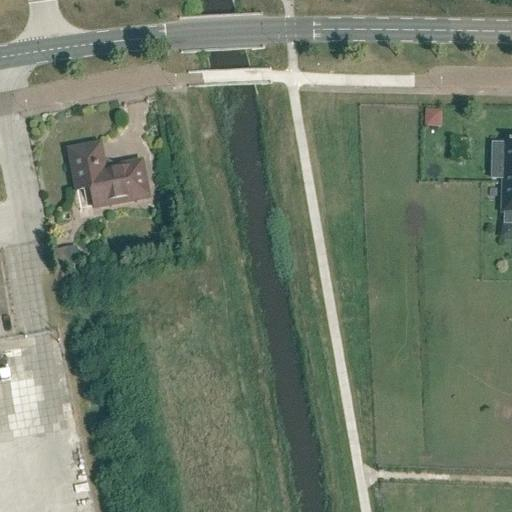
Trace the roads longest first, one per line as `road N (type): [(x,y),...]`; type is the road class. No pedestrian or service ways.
road 1 (secondary): [(46,49),(290,30),(511,34)]
road 2 (residential): [(153,78),(7,105)]
road 3 (unknown): [(7,105),(25,234)]
